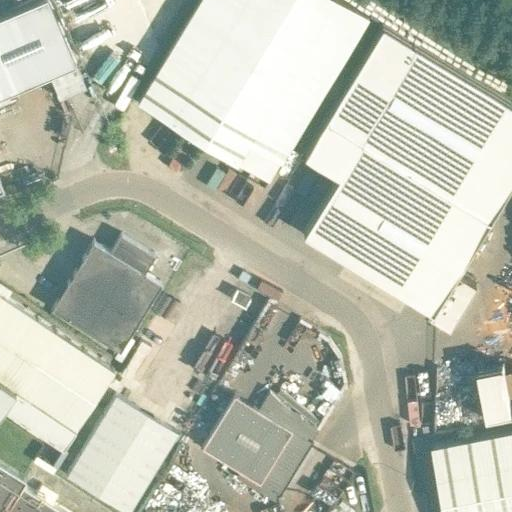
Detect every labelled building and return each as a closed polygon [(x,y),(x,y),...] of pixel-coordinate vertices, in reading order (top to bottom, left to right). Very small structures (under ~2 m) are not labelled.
[(48,0),(32,0),(0,13),(0,102),(15,96),(14,95),(10,97),(7,91),(75,62),(48,0)] [(196,0),(137,97),(184,126),(268,177),(368,13),(345,0),(196,0)] [(429,312),(439,318),(449,324),(475,281),(455,269),(511,176),(511,103),(381,23),(304,149),(338,170),(303,228),(432,307),(429,312)] [(144,269),(155,251),(120,230),(110,247),(93,237),(51,305),(119,347),(161,279),(144,269)] [(114,367),(54,327),(0,290),(0,406),(2,404),(48,435),(62,444),(114,367)] [(167,394),(191,405),(214,356),(191,345),(167,394)] [(509,406),(500,356),(467,362),(476,412),(509,406)] [(271,390),(267,385),(266,386),(268,389),(258,405),(233,390),(201,443),(278,490),(277,493),(278,494),(312,439),(311,439),(319,426),(298,413),(299,412),(292,408),(286,404),(281,399),(276,395),(271,390)] [(177,428),(115,390),(66,470),(128,508),(177,428)] [(511,511),(511,426),(434,442),(447,511),(511,511)] [(0,511),(69,511),(22,483),(25,478),(0,461),(0,511)]
